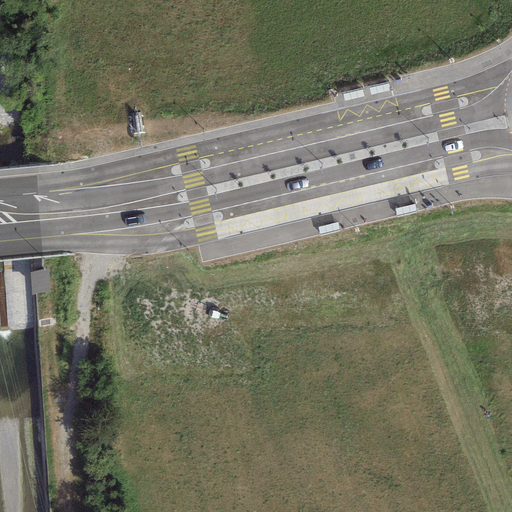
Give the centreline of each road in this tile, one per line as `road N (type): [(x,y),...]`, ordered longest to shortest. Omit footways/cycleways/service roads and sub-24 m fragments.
road 1 (tertiary): [(511,89),(189,167),(0,196)]
road 2 (tertiary): [(0,238),(203,219),(511,151)]
road 3 (track): [(96,232),(67,453),(70,511)]
